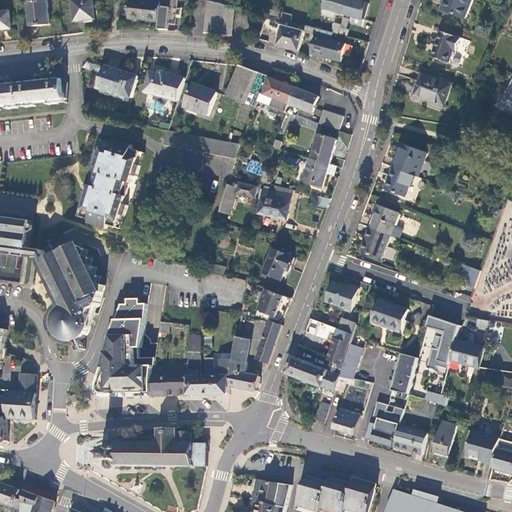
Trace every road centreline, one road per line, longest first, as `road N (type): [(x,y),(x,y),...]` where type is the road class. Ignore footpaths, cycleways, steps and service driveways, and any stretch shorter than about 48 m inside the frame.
road 1 (residential): [(70,50),(135,45),(246,53),(374,97)]
road 2 (tertiary): [(511,494),(256,421)]
road 3 (residential): [(70,50),(77,122),(231,172)]
road 4 (residential): [(230,294),(124,275),(90,361),(64,376)]
road 5 (secondary): [(256,421),(184,416),(58,431)]
road 6 (secondary): [(321,256),(256,421)]
road 7 (secondary): [(374,97),(321,256)]
road 8 (residential): [(321,256),(469,305)]
